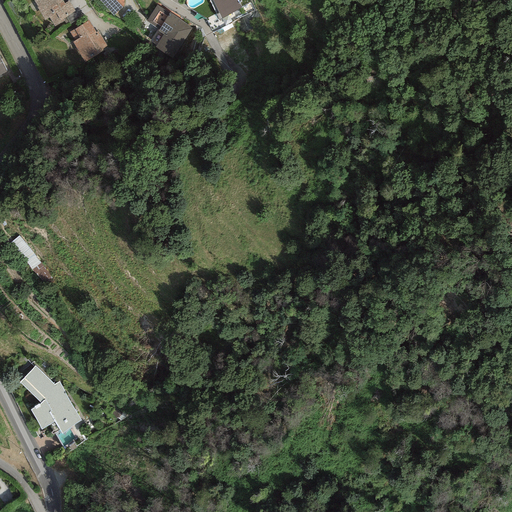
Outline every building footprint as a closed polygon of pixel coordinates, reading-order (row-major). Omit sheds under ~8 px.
[(45,20),(49,18),(54,27),(64,21),(67,26),(78,19),(74,12),(75,11),(68,1),(64,3),(62,0),(33,0),(37,7),(45,20)] [(124,0),(99,0),(114,16),(123,8),(124,0)] [(212,0),(221,18),(241,8),(237,0),(212,0)] [(168,13),(157,6),(146,21),(158,29),(150,41),(156,45),(155,47),(172,58),(192,28),(169,12),(168,13)] [(88,20),(69,32),(75,41),(73,42),(85,62),(108,48),(98,31),(95,32),(88,20)] [(375,74),(364,75),(364,83),(375,83),(375,74)] [(43,285),(53,279),(26,233),(16,239),(43,285)] [(54,422),(62,434),(73,425),(81,420),(69,401),(59,382),(54,385),(34,366),(19,382),(41,403),(36,408),(30,410),(41,430),(54,422)]
